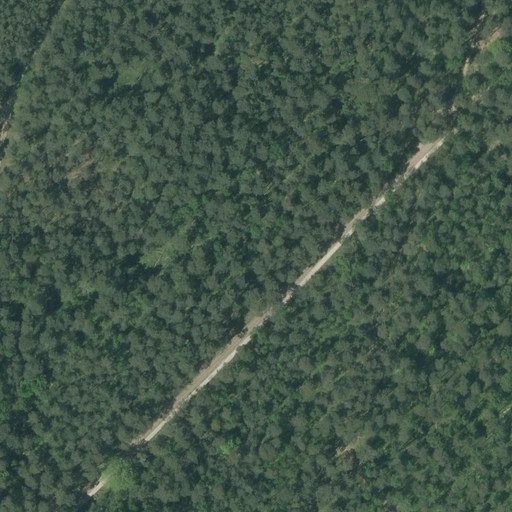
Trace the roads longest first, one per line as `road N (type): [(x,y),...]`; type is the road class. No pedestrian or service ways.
road 1 (track): [(307,511),(337,439),(433,123)]
road 2 (track): [(0,133),(7,97),(54,0)]
